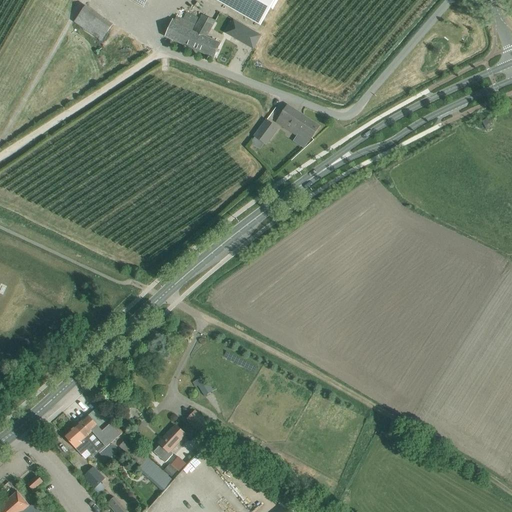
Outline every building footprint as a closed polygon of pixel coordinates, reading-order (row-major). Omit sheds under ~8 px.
[(206,0),(262,25),(273,0),(206,0)] [(112,25),(86,6),(75,22),(101,41),(112,25)] [(186,12),(183,19),(176,16),(174,22),(172,21),(166,37),(215,58),(221,44),(207,37),(214,20),(201,14),(198,17),(186,12)] [(224,27),(223,27),(245,40),(253,26),(231,14),(224,27)] [(287,106),(277,122),(297,135),(294,141),(304,148),(311,138),(318,127),(287,106)] [(279,129),(266,120),(254,136),(266,145),(279,129)] [(22,272),(0,261),(0,316),(1,317),(22,272)] [(198,385),(205,396),(214,391),(204,375),(193,382),(196,387),(198,385)] [(97,408),(76,426),(86,437),(93,445),(99,452),(100,453),(101,453),(103,455),(110,449),(108,446),(112,443),(116,439),(121,435),(123,433),(112,421),(111,422),(97,408)] [(207,422),(195,411),(187,420),(199,431),(207,422)] [(185,435),(183,432),(175,425),(159,443),(161,444),(154,452),(165,463),(173,455),(170,452),(185,435)] [(76,426),(65,436),(71,443),(76,449),(81,455),(87,450),(92,455),(93,457),(99,452),(93,445),(86,437),(76,426)] [(146,459),(125,441),(121,444),(119,446),(140,465),(138,468),(164,491),(174,480),(147,457),(146,459)] [(110,449),(103,455),(107,461),(119,451),(112,443),(108,446),(110,449)] [(94,467),(83,477),(99,494),(105,488),(101,483),(105,478),(94,467)] [(33,490),(43,481),(38,475),(28,484),(33,490)] [(30,506),(24,499),(17,491),(0,506),(0,511),(34,511),(30,506)] [(116,493),(107,501),(116,511),(123,511),(128,508),(116,493)]
